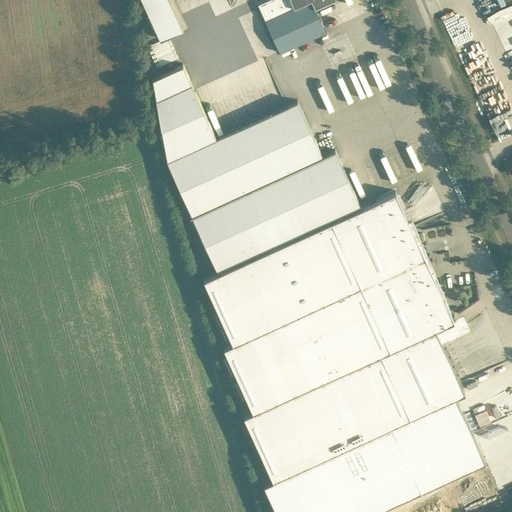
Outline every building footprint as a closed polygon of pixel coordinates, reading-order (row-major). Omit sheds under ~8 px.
[(143,0),(160,38),(183,27),(170,0),(143,0)] [(315,9),(333,0),(265,0),(258,3),(280,52),(325,31),(315,9)] [(289,48),(281,52),(283,56),(291,52),(289,48)] [(386,56),(328,77),(338,103),(396,81),(386,56)] [(183,63),(152,76),(166,160),(216,272),(362,205),(336,148),(323,154),(298,99),(216,136),(183,63)] [(379,184),(414,172),(409,160),(408,160),(403,146),(370,158),(373,166),(378,164),(381,173),(375,175),(379,184)] [(362,205),(216,272),(202,278),(231,343),(221,347),(250,411),(241,415),(274,478),(466,391),(436,327),(454,318),(424,252),(426,252),(425,246),(422,247),(396,190),(362,205)] [(469,388),(478,384),(476,379),(467,384),(469,388)]
